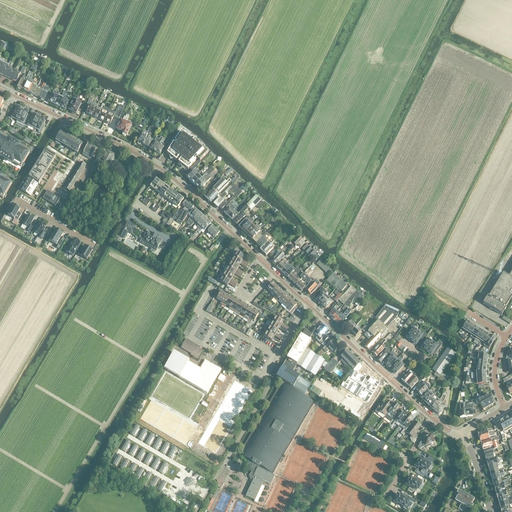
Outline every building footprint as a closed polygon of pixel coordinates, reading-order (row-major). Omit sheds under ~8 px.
[(0,73),(4,76),(7,68),(8,65),(0,61),(0,73)] [(10,78),(14,70),(9,69),(7,68),(4,76),(10,78)] [(14,70),(10,78),(16,82),(20,74),(14,70)] [(27,75),(26,78),(23,77),(22,78),(17,88),(18,89),(20,90),(21,90),(23,91),(28,79),(30,75),(32,71),(31,70),(30,72),(29,72),(27,75)] [(31,79),(32,77),(32,76),(30,75),(28,79),(23,91),(28,93),(34,81),(31,79)] [(43,83),(41,88),(38,86),(33,96),(39,98),(44,86),(44,87),(48,78),(46,77),(43,83)] [(34,81),(28,93),(29,94),(30,95),(32,96),(33,96),(38,86),(35,84),(37,80),(35,79),(34,81)] [(46,87),(44,87),(44,86),(39,98),(40,99),(41,100),(43,101),(44,101),(49,89),(49,88),(47,87),(46,88),(46,87)] [(68,90),(67,93),(60,108),(65,110),(70,102),(66,101),(70,94),(69,93),(70,90),(68,90)] [(54,105),(58,97),(60,93),(54,91),(52,94),(48,102),(54,105)] [(60,108),(67,93),(64,91),(61,98),(58,97),(54,105),(60,108)] [(92,117),(96,109),(98,105),(92,102),(94,96),(91,94),(87,104),(88,105),(88,106),(89,106),(86,114),(92,117)] [(76,96),(73,100),(68,111),(72,112),(72,114),(74,115),(75,114),(76,114),(81,104),(76,101),(78,97),(76,96)] [(13,118),(18,120),(23,108),(18,106),(18,107),(17,107),(15,111),(12,110),(8,118),(12,120),(13,118)] [(101,107),(99,110),(96,109),(92,117),(98,119),(102,111),(103,108),(101,107)] [(107,114),(104,122),(110,125),(114,116),(116,118),(120,109),(117,107),(115,113),(113,112),(111,116),(107,114)] [(28,110),(23,108),(18,120),(23,123),(22,125),(25,126),(30,116),(27,115),(28,112),(28,111),(28,110)] [(102,111),(98,119),(104,122),(107,114),(102,111)] [(40,116),(37,114),(35,113),(34,114),(32,117),(30,116),(25,126),(28,127),(29,126),(34,128),(40,116)] [(125,123),(127,119),(129,114),(127,113),(125,116),(126,117),(126,118),(124,117),(122,122),(120,121),(116,129),(117,131),(123,133),(123,134),(127,136),(131,125),(127,123),(126,123),(125,123)] [(44,118),(40,116),(34,128),(39,130),(38,132),(41,134),(45,125),(42,124),(45,119),(44,119),(44,118)] [(149,133),(143,145),(148,148),(152,141),(148,138),(151,133),(157,123),(155,122),(153,127),(149,133)] [(143,131),(141,135),(137,142),(138,142),(138,144),(140,145),(141,144),(143,145),(149,133),(153,127),(150,125),(146,132),(144,131),(143,131)] [(61,132),(56,141),(61,144),(66,135),(61,132)] [(195,158),(198,160),(200,161),(208,152),(199,145),(200,144),(192,138),(191,139),(181,132),(175,142),(177,143),(176,145),(173,144),(167,154),(176,161),(177,160),(180,161),(178,163),(188,170),(196,161),(193,159),(195,158)] [(1,136),(0,135),(0,196),(3,199),(30,152),(25,150),(26,149),(2,135),(1,136)] [(66,135),(61,144),(66,147),(71,138),(66,135)] [(156,138),(154,142),(149,149),(154,152),(163,138),(161,137),(159,140),(156,138)] [(71,138),(66,147),(71,149),(76,141),(71,138)] [(154,152),(159,155),(164,148),(165,145),(162,143),(164,139),(163,138),(154,152)] [(76,141),(71,149),(76,153),(81,144),(76,141)] [(90,159),(96,148),(88,144),(82,155),(90,159)] [(45,150),(28,178),(38,184),(55,157),(45,150)] [(109,169),(110,166),(112,165),(114,163),(113,161),(115,156),(106,152),(101,161),(97,158),(92,167),(93,167),(91,170),(98,174),(101,169),(102,169),(104,166),(109,169)] [(198,160),(190,169),(192,171),(201,162),(200,161),(198,160)] [(64,188),(70,191),(86,166),(80,162),(64,188)] [(208,168),(205,166),(200,172),(190,182),(195,186),(203,178),(205,175),(204,173),(208,168)] [(203,178),(195,186),(198,190),(200,190),(216,173),(212,169),(206,175),(205,175),(203,178)] [(190,182),(200,172),(198,170),(195,174),(192,171),(186,177),(190,182)] [(28,178),(25,184),(34,190),(38,184),(28,178)] [(156,179),(150,187),(155,190),(161,182),(156,179)] [(229,179),(225,182),(222,179),(212,189),(217,193),(219,192),(230,181),(229,179)] [(246,187),(237,179),(233,183),(222,195),(220,197),(213,204),(215,206),(214,206),(216,209),(217,208),(218,208),(219,207),(222,210),(225,207),(227,208),(246,187)] [(155,190),(159,194),(165,186),(161,182),(155,190)] [(25,184),(21,190),(31,196),(34,190),(25,184)] [(170,189),(165,186),(159,194),(164,197),(170,189)] [(174,192),(170,189),(164,197),(168,200),(174,192)] [(218,196),(220,197),(222,195),(219,192),(217,193),(212,189),(204,197),(210,203),(218,196)] [(47,191),(42,198),(55,206),(60,199),(60,198),(47,191)] [(179,196),(174,192),(168,200),(173,204),(179,196)] [(183,199),(179,196),(173,204),(178,207),(183,199)] [(237,215),(232,221),(236,225),(245,216),(243,214),(244,212),(248,208),(251,211),(261,201),(256,196),(255,197),(252,200),(246,206),(240,212),(238,214),(237,215)] [(170,218),(166,224),(177,231),(188,214),(194,207),(186,201),(182,206),(185,207),(181,212),(178,210),(171,219),(170,218)] [(224,212),(223,213),(227,217),(237,207),(233,203),(224,212)] [(237,207),(227,217),(232,221),(237,215),(236,213),(236,212),(240,208),(238,206),(237,207)] [(15,207),(10,217),(15,219),(20,210),(15,207)] [(195,209),(192,212),(188,216),(190,218),(188,220),(189,220),(186,223),(188,224),(199,213),(195,209)] [(199,213),(188,224),(188,225),(190,226),(190,227),(195,222),(196,223),(203,216),(199,213)] [(28,215),(22,224),(28,228),(26,231),(29,232),(32,227),(29,225),(34,218),(28,215)] [(203,216),(196,223),(198,225),(196,227),(198,229),(207,220),(203,216)] [(237,225),(239,226),(247,217),(245,216),(237,225)] [(238,227),(241,230),(252,219),(250,217),(247,220),(246,219),(238,227)] [(245,233),(253,225),(251,223),(253,221),(252,219),(241,230),(245,233)] [(207,220),(198,229),(197,231),(199,233),(203,229),(204,231),(206,230),(211,224),(207,220)] [(122,228),(119,235),(123,237),(127,231),(132,234),(136,227),(125,221),(121,228),(122,228)] [(40,222),(34,232),(38,235),(37,237),(41,240),(45,233),(43,231),(46,226),(45,225),(45,224),(42,222),(42,223),(40,222)] [(213,225),(212,226),(211,224),(206,230),(212,236),(210,237),(213,239),(220,232),(213,225)] [(253,225),(245,233),(248,237),(259,226),(257,224),(254,227),(253,225)] [(259,226),(248,237),(252,240),(260,232),(258,230),(260,227),(259,226)] [(55,229),(49,241),(56,245),(58,242),(61,244),(65,239),(61,237),(63,234),(55,229)] [(142,232),(139,238),(142,239),(141,240),(140,242),(146,245),(145,245),(146,246),(146,245),(147,243),(151,245),(150,248),(156,251),(157,248),(158,248),(162,240),(161,240),(156,237),(156,236),(153,235),(153,234),(152,234),(152,235),(147,232),(147,231),(146,231),(146,232),(145,233),(142,232)] [(265,231),(262,234),(260,232),(258,234),(252,240),(256,244),(267,233),(265,231)] [(268,236),(269,235),(267,233),(256,244),(261,249),(267,242),(271,238),(268,236)] [(296,245),(302,239),(299,235),(294,240),(293,242),(296,245)] [(266,256),(267,254),(273,248),(269,245),(270,244),(270,243),(273,240),(271,238),(267,242),(261,249),(260,250),(266,256)] [(73,239),(66,252),(73,255),(80,243),(73,239)] [(300,248),(301,247),(302,246),(302,245),(305,243),(302,240),(296,245),(300,248)] [(81,249),(78,254),(80,256),(87,260),(92,251),(86,247),(83,250),(81,249)] [(234,251),(236,253),(233,257),(248,266),(249,263),(243,259),(244,257),(240,254),(242,253),(237,248),(234,251)] [(307,254),(310,258),(315,253),(316,252),(313,249),(312,250),(307,254)] [(271,261),(275,265),(281,259),(282,260),(284,257),(280,252),(271,261)] [(314,262),(317,258),(319,257),(315,253),(310,258),(314,262)] [(230,262),(238,267),(240,264),(246,268),(248,266),(233,257),(230,262)] [(328,274),(332,269),(321,259),(317,263),(328,274)] [(276,268),(280,271),(287,263),(284,260),(276,268)] [(227,267),(242,275),(243,273),(237,269),(238,267),(230,262),(227,267)] [(287,263),(280,271),(284,274),(291,266),(287,263)] [(305,272),(308,275),(316,267),(313,263),(305,272)] [(284,274),(287,278),(292,273),(292,272),(295,269),(291,266),(284,274)] [(225,272),(233,276),(234,274),(240,278),(242,275),(227,267),(225,272)] [(292,273),(287,278),(291,281),(296,276),(301,271),(299,269),(296,270),(295,269),(292,272),(292,273)] [(511,270),(508,276),(503,273),(484,303),(501,314),(511,296),(511,270)] [(296,276),(291,281),(295,285),(299,280),(299,279),(300,278),(300,277),(302,274),(303,273),(301,271),(296,276)] [(222,277),(236,285),(238,283),(231,279),(233,276),(225,272),(222,277)] [(333,273),(330,277),(327,280),(337,290),(335,292),(338,295),(334,299),(334,300),(337,303),(339,301),(338,300),(343,295),(340,292),(347,285),(333,273)] [(236,285),(222,277),(219,282),(227,286),(228,284),(235,288),(236,285)] [(299,280),(295,285),(301,291),(306,286),(306,285),(307,284),(300,278),(299,279),(299,280)] [(314,279),(304,289),(306,290),(305,291),(307,292),(309,294),(310,295),(317,287),(320,284),(317,282),(314,279)] [(271,293),(277,286),(272,283),(267,289),(271,293)] [(277,286),(271,293),(275,296),(281,290),(277,286)] [(343,305),(356,290),(351,286),(343,295),(338,300),(339,301),(343,305)] [(320,305),(327,298),(324,295),(327,292),(322,287),(319,291),(322,293),(316,300),(318,302),(318,303),(320,305)] [(277,302),(279,300),(284,294),(281,290),(275,296),(273,298),(277,302)] [(345,306),(347,308),(349,305),(359,293),(356,290),(343,305),(345,306)] [(217,292),(214,298),(216,299),(221,302),(225,295),(221,292),(219,294),(217,292)] [(284,294),(279,300),(282,304),(288,297),(284,294)] [(222,306),(224,307),(230,297),(225,295),(221,302),(219,305),(221,307),(222,306)] [(230,297),(224,307),(229,310),(235,300),(230,297)] [(285,309),(286,307),(292,301),(288,297),(282,304),(281,306),(285,309)] [(327,298),(320,305),(322,307),(323,307),(325,309),(334,300),(334,299),(333,298),(330,300),(327,298)] [(235,300),(229,310),(234,312),(239,303),(235,300)] [(297,305),(292,301),(286,307),(290,311),(289,313),(291,315),(297,308),(295,307),(297,305)] [(239,303),(234,312),(238,315),(244,306),(239,303)] [(238,315),(243,318),(249,308),(244,306),(238,315)] [(398,313),(395,311),(385,307),(384,309),(383,309),(375,318),(376,319),(370,326),(372,327),(364,335),(370,340),(365,346),(369,350),(381,337),(383,334),(384,335),(386,332),(385,332),(387,330),(386,328),(398,315),(397,315),(398,313)] [(249,308),(243,318),(248,321),(253,311),(249,308)] [(331,318),(337,311),(334,308),(328,315),(331,318)] [(351,311),(348,309),(342,316),(345,319),(346,318),(351,311)] [(253,311),(248,321),(251,322),(252,320),(254,321),(258,314),(253,311)] [(337,311),(331,318),(335,321),(341,314),(337,311)] [(345,319),(342,316),(341,314),(335,321),(339,325),(343,320),(345,319)] [(275,316),(272,321),(287,330),(288,327),(282,324),(283,321),(275,316)] [(269,326),(277,331),(279,329),(285,333),(287,330),(272,321),(269,326)] [(350,332),(356,326),(351,321),(345,327),(350,332)] [(462,329),(467,332),(472,324),(467,321),(462,329)] [(312,335),(313,336),(315,338),(318,335),(319,336),(321,333),(322,335),(323,334),(325,335),(329,331),(322,324),(314,333),(312,335)] [(365,333),(368,328),(370,326),(368,324),(366,327),(365,326),(362,330),(365,333)] [(411,341),(417,332),(414,330),(415,326),(412,324),(406,333),(408,335),(406,338),(408,339),(407,339),(410,342),(411,341)] [(472,324),(467,332),(471,335),(476,327),(472,324)] [(266,331),(281,340),(282,337),(276,333),(277,331),(269,326),(266,331)] [(356,326),(350,332),(355,337),(361,331),(356,326)] [(475,340),(481,330),(476,327),(471,335),(470,337),(475,340)] [(287,358),(282,366),(292,372),(296,365),(315,377),(325,360),(306,349),(311,341),(309,339),(313,333),(306,329),(302,335),(301,335),(287,358)] [(480,342),(486,333),(481,330),(475,340),(479,343),(480,342)] [(271,341),(273,339),(279,342),(281,340),(266,331),(263,336),(271,341)] [(417,332),(411,341),(411,342),(414,344),(416,344),(418,342),(420,343),(426,335),(424,332),(421,335),(417,332)] [(328,338),(325,335),(323,334),(322,335),(321,333),(319,336),(318,335),(315,338),(322,344),(328,338)] [(484,345),(490,336),(486,333),(480,342),(484,345)] [(426,352),(432,343),(429,341),(430,337),(427,335),(421,344),(423,346),(421,348),(423,349),(422,350),(425,352),(426,352)] [(484,346),(489,349),(495,339),(490,336),(484,345),(484,346)] [(191,354),(190,355),(197,359),(202,350),(199,348),(200,347),(186,339),(181,348),(191,354)] [(386,341),(384,339),(371,353),(376,357),(384,348),(382,345),(386,341)] [(332,341),(326,347),(326,346),(323,349),(327,353),(329,350),(333,353),(339,347),(332,341)] [(432,343),(426,352),(426,353),(429,355),(429,354),(431,355),(433,352),(435,354),(441,345),(439,343),(436,345),(432,343)] [(438,378),(442,373),(455,353),(447,347),(432,370),(436,372),(434,375),(438,378)] [(387,349),(377,360),(381,364),(385,359),(391,353),(387,349)] [(353,369),(360,363),(347,350),(341,356),(342,358),(340,360),(346,366),(348,364),(353,369)] [(389,368),(391,366),(396,360),(392,356),(394,353),(392,351),(391,353),(385,359),(387,361),(385,364),(386,365),(385,366),(388,368),(389,368)] [(221,370),(204,361),(200,368),(173,353),(164,369),(207,394),(221,370)] [(395,374),(396,374),(403,366),(400,363),(401,360),(399,357),(396,360),(391,366),(394,367),(391,370),(392,371),(392,372),(394,374),(395,374)] [(333,359),(324,369),(329,373),(338,363),(333,359)] [(365,406),(380,382),(371,376),(360,363),(353,369),(351,371),(345,380),(345,379),(336,393),(353,404),(356,400),(365,406)] [(292,372),(282,366),(276,377),(304,394),(311,384),(292,372)] [(401,380),(406,385),(413,377),(417,372),(415,370),(411,375),(409,373),(401,380)] [(413,377),(406,385),(411,389),(418,381),(415,379),(417,377),(416,376),(419,373),(417,372),(413,377)] [(437,379),(441,383),(443,384),(444,383),(444,384),(446,381),(446,380),(448,378),(442,373),(438,378),(438,379),(437,379)] [(214,416),(198,443),(215,454),(252,391),(235,381),(220,406),(219,406),(214,416)] [(281,383),(239,454),(248,460),(247,462),(246,465),(247,469),(251,471),(249,476),(250,478),(250,479),(253,480),(252,483),(246,495),(246,496),(254,500),(254,499),(262,483),(264,484),(265,482),(270,484),(274,475),(272,474),(280,462),(315,402),(281,383)] [(422,397),(428,390),(422,384),(415,391),(422,397)] [(433,392),(432,394),(429,391),(422,399),(427,403),(434,396),(436,394),(433,392)] [(483,397),(489,407),(494,404),(489,394),(483,397)] [(433,405),(431,407),(439,415),(442,413),(443,410),(442,410),(444,408),(444,405),(445,405),(445,404),(446,401),(444,401),(446,397),(445,396),(442,395),(441,399),(439,401),(437,403),(436,403),(433,406),(433,405)] [(489,407),(482,395),(477,398),(477,399),(474,400),(477,406),(480,405),(483,410),(489,407)] [(437,403),(439,401),(434,396),(427,403),(431,407),(433,405),(433,406),(436,403),(437,403)] [(477,406),(474,400),(471,401),(471,403),(465,403),(466,417),(466,418),(467,418),(467,417),(473,416),(472,407),(477,406)] [(385,416),(388,412),(394,404),(392,402),(389,405),(384,402),(380,407),(379,406),(375,412),(378,414),(380,412),(385,416)] [(466,417),(465,403),(458,404),(459,410),(458,410),(458,414),(459,414),(459,418),(466,418),(466,417)] [(394,404),(388,412),(391,414),(389,416),(393,419),(396,415),(397,414),(395,413),(399,407),(394,404)] [(401,423),(407,415),(403,412),(399,417),(396,415),(393,419),(389,425),(392,427),(395,422),(396,423),(398,421),(401,423)] [(407,415),(401,423),(404,426),(403,428),(404,429),(400,433),(403,435),(405,432),(410,426),(408,424),(412,419),(407,415)] [(511,425),(507,417),(503,420),(508,429),(511,426),(511,425)] [(503,420),(498,423),(503,432),(508,429),(503,420)] [(410,426),(405,432),(411,436),(409,439),(411,440),(410,441),(413,443),(418,436),(415,434),(417,432),(416,430),(419,425),(414,421),(410,426)] [(133,435),(139,425),(135,423),(130,433),(133,435)] [(141,439),(146,430),(143,428),(137,437),(141,439)] [(148,444),(154,434),(150,432),(145,442),(148,444)] [(479,437),(480,441),(490,438),(489,437),(492,436),(494,435),(493,432),(479,437)] [(385,445),(373,438),(367,435),(365,439),(383,450),(385,445)] [(422,439),(418,448),(420,449),(426,446),(426,448),(430,446),(429,444),(434,442),(432,438),(433,438),(433,437),(432,435),(431,435),(422,439)] [(501,444),(498,445),(497,441),(499,440),(498,436),(490,438),(480,441),(483,450),(484,452),(483,452),(493,449),(497,448),(502,446),(501,444)] [(156,448),(161,439),(158,437),(152,446),(156,448)] [(124,450),(130,441),(126,439),(121,449),(124,450)] [(163,452),(169,443),(166,441),(160,451),(163,452)] [(131,455),(137,445),(134,443),(128,453),(131,455)] [(171,457),(176,447),(173,445),(167,455),(171,457)] [(139,459),(145,450),(141,448),(136,457),(139,459)] [(493,449),(483,452),(486,460),(494,457),(492,453),(494,452),(493,449)] [(147,464),(152,454),(149,452),(143,462),(147,464)] [(115,466),(120,456),(117,455),(112,464),(115,466)] [(154,468),(160,458),(156,457),(151,466),(154,468)] [(419,458),(416,462),(414,466),(418,468),(419,467),(426,471),(427,469),(428,470),(431,465),(430,465),(431,462),(426,459),(424,461),(419,458)] [(499,458),(495,459),(495,458),(486,461),(487,467),(488,467),(500,463),(499,458)] [(122,470),(128,461),(125,459),(119,468),(122,470)] [(162,472),(167,463),(164,461),(158,471),(162,472)] [(503,468),(502,466),(502,465),(506,464),(505,462),(501,463),(500,463),(488,467),(490,472),(498,470),(498,469),(503,468)] [(130,475),(135,465),(132,463),(127,473),(130,475)] [(137,479),(143,470),(140,468),(134,477),(137,479)] [(145,484),(151,474),(147,472),(142,482),(145,484)] [(503,473),(491,477),(492,482),(501,479),(500,477),(504,476),(503,473)] [(152,488),(158,478),(155,477),(149,486),(152,488)] [(405,485),(409,487),(409,486),(416,490),(417,488),(419,489),(421,484),(420,484),(422,481),(416,477),(415,480),(409,477),(405,485)] [(160,492),(166,483),(162,481),(157,491),(160,492)] [(509,482),(494,486),(496,492),(504,490),(503,487),(510,485),(509,482)] [(475,499),(471,497),(458,490),(456,494),(458,495),(455,501),(461,504),(458,509),(462,511),(466,511),(469,508),(471,510),(473,506),(471,505),(472,503),(473,503),(475,499)] [(511,494),(511,491),(509,492),(505,493),(505,490),(496,493),(498,499),(511,495),(511,494)] [(393,502),(397,504),(397,503),(404,507),(406,505),(407,506),(409,501),(408,501),(410,498),(404,494),(403,497),(397,494),(393,502)] [(507,501),(499,504),(500,508),(501,508),(511,504),(511,494),(511,495),(511,497),(507,499),(507,501)] [(511,495),(498,499),(499,504),(507,501),(507,499),(511,497),(511,495)]
